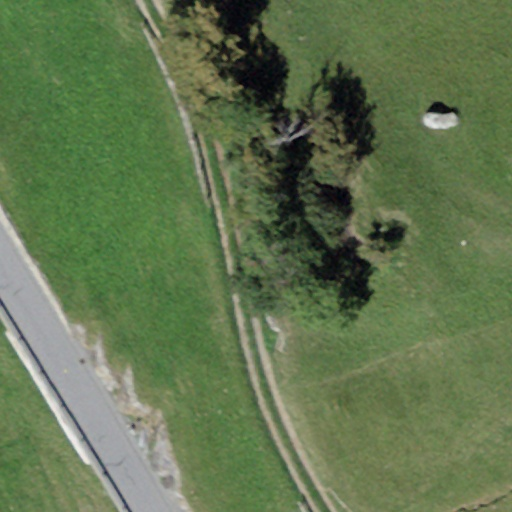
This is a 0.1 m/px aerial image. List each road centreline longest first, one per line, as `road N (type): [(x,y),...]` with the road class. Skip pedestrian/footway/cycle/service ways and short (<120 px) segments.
road 1 (track): [(323,511),(295,464),(250,333),(223,126),(157,0)]
road 2 (unclassified): [(159,511),(0,248)]
